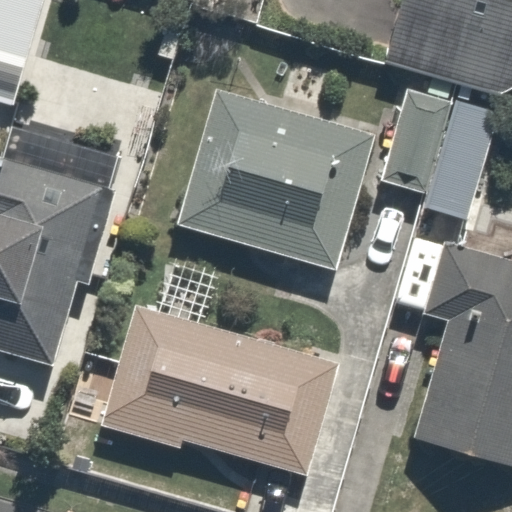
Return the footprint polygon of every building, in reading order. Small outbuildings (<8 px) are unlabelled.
[(33,0),(0,0),(0,114),(125,153),(149,77),(102,63),(112,31),(79,21),(71,46),(24,31),(33,0)] [(511,0),(387,0),(369,66),(493,96),(511,84),(511,0)] [(366,135),(204,83),(161,219),(323,271),(366,135)] [(394,91),(372,180),(410,189),(407,200),(460,213),(484,113),(394,91)] [(94,182),(0,158),(0,360),(47,372),(94,182)] [(511,444),(511,259),(428,231),(402,310),(432,320),(394,433),(503,470),(511,444)] [(178,436),(300,469),(331,351),(116,293),(80,425),(174,450),(178,436)]
